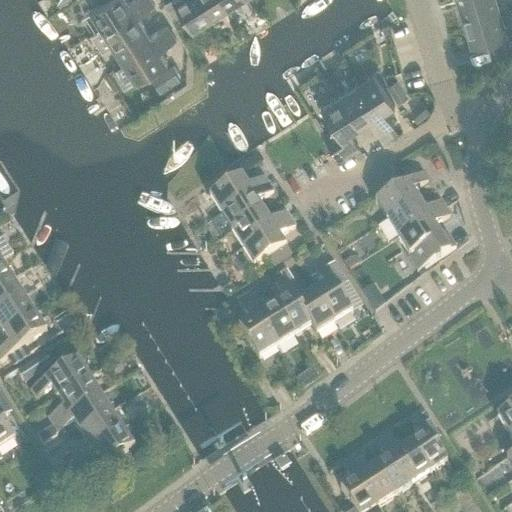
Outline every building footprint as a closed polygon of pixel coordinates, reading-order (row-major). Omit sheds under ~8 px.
[(101,29),(146,0),(129,0),(128,1),(126,0),(106,0),(103,2),(89,11),(90,12),(101,29)] [(112,46),(143,26),(137,16),(153,6),(149,0),(146,0),(101,29),(112,46)] [(193,29),(210,18),(198,0),(167,0),(162,4),(172,20),(181,14),(192,30),(193,30),(193,29)] [(227,7),(222,0),(198,0),(210,18),(227,7)] [(463,27),(499,16),(494,0),(475,0),(457,6),(463,27)] [(499,16),(463,27),(470,48),(506,37),(499,16)] [(123,63),(170,33),(165,26),(150,36),(143,26),(112,46),(123,63)] [(170,33),(123,63),(134,80),(133,81),(134,82),(167,61),(166,60),(165,60),(159,51),(175,41),(170,33)] [(355,85),(385,132),(392,128),(382,112),(392,106),(393,106),(373,73),(372,73),(372,74),(355,85)] [(397,103),(408,97),(397,79),(386,86),(397,103)] [(390,139),(385,132),(355,85),(338,95),(358,127),(367,121),(383,147),(391,142),(390,139)] [(348,133),(358,127),(338,95),(321,106),(320,106),(319,106),(333,130),(324,136),(339,160),(349,154),(358,149),(348,133)] [(392,128),(385,132),(390,139),(397,134),(393,127),(392,128)] [(259,156),(217,182),(222,190),(242,177),(264,164),(259,156)] [(387,222),(418,203),(412,193),(428,183),(423,174),(375,204),(375,206),(376,205),(387,222)] [(221,216),(269,186),(264,178),(248,188),(242,179),(242,178),(242,177),(222,190),(209,198),(210,199),(221,216)] [(273,193),(269,186),(221,216),(232,233),(264,213),(258,204),(273,193)] [(397,240),(445,210),(440,202),(424,212),(418,203),(387,222),(397,240)] [(445,210),(397,240),(408,257),(407,257),(408,258),(417,274),(455,250),(445,234),(441,237),(441,236),(440,237),(434,227),(450,217),(445,210)] [(243,250),(290,221),(286,213),(270,223),(264,213),(232,233),(243,250)] [(290,221),(243,250),(254,267),(253,268),(254,269),(268,260),(273,269),(292,257),(286,247),(285,248),(279,238),(295,228),(290,221)] [(0,265),(1,265),(14,256),(3,240),(0,241),(0,265)] [(314,293),(334,325),(351,314),(351,315),(353,314),(335,287),(345,281),(334,264),(325,270),(323,266),(314,271),(324,287),(314,293)] [(0,289),(12,282),(1,265),(0,265),(0,289)] [(334,325),(314,293),(304,299),(287,271),(280,275),(282,279),(288,288),(287,288),(311,327),(310,328),(316,337),(317,336),(317,335),(334,325)] [(294,338),(310,328),(311,327),(287,288),(288,288),(282,279),(274,285),(284,300),(274,306),(294,338)] [(0,313),(23,299),(12,282),(0,289),(0,313)] [(294,338),(274,306),(264,313),(251,292),(244,296),(277,349),(294,338)] [(260,359),(277,349),(244,296),(236,301),(249,322),(240,328),(239,327),(238,328),(259,361),(260,360),(260,359)] [(0,332),(2,336),(34,316),(23,299),(0,313),(0,332)] [(34,316),(2,336),(9,346),(0,351),(0,363),(7,359),(13,367),(29,357),(24,348),(46,334),(45,333),(44,333),(34,316)] [(24,384),(52,366),(45,356),(18,373),(24,384)] [(58,400),(89,380),(78,363),(79,362),(78,361),(30,392),(36,400),(52,390),(58,400)] [(304,376),(297,381),(305,393),(312,388),(304,376)] [(53,427),(100,397),(89,380),(58,400),(64,409),(48,420),(53,427)] [(0,450),(13,442),(14,443),(15,442),(1,420),(11,413),(0,396),(0,450)] [(80,434),(111,414),(100,397),(53,427),(37,437),(42,445),(58,434),(74,425),(80,434)] [(509,437),(511,435),(511,408),(497,418),(509,437)] [(75,461),(122,431),(111,414),(80,434),(86,444),(63,458),(68,466),(75,461)] [(409,445),(429,475),(447,464),(417,418),(409,423),(419,439),(409,445)] [(435,441),(440,438),(430,421),(425,425),(435,441)] [(122,431),(75,461),(80,469),(96,459),(102,468),(101,469),(102,470),(134,449),(134,448),(133,448),(122,431)] [(429,475),(409,445),(400,451),(390,435),(382,441),(412,486),(429,475)] [(395,497),(412,486),(382,441),(374,445),(385,461),(375,467),(395,497)] [(272,462),(279,473),(290,466),(283,455),(272,462)] [(395,497),(375,467),(366,473),(356,457),(348,462),(378,508),(395,497)] [(355,511),(379,511),(378,508),(348,462),(340,468),(350,483),(341,490),(355,511)]
